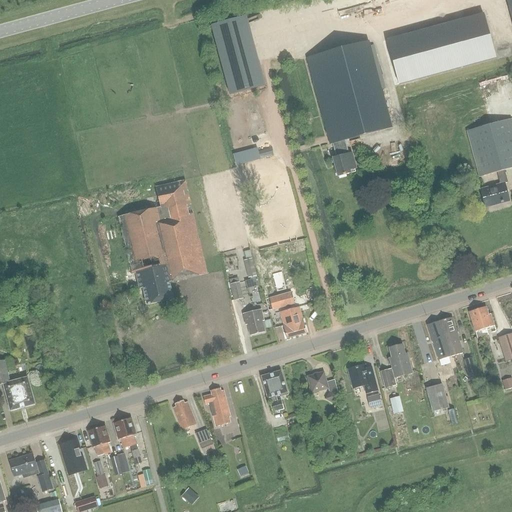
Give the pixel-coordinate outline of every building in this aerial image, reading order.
[(483,15),(408,36),(420,80),(495,59),(483,15)] [(246,17),(212,27),(230,96),(265,87),(246,17)] [(344,141),(391,128),(368,41),(307,58),(330,146),(333,145),(336,158),(332,158),(338,178),(350,175),(349,172),(355,170),(351,154),(347,154),(344,141)] [(511,120),(467,131),(480,178),(497,173),(505,171),(511,169),(511,120)] [(271,150),(259,153),(261,159),(273,156),(271,150)] [(500,185),(480,190),(485,209),(510,202),(505,184),(508,183),(505,171),(497,173),(500,185)] [(169,282),(207,274),(185,181),(155,188),(160,208),(119,217),(132,274),(137,273),(140,290),(144,289),(147,305),(173,299),(169,282)] [(253,259),(245,261),(249,278),(257,276),(253,259)] [(240,283),(231,285),(235,302),(244,299),(240,283)] [(291,293),(269,299),(272,311),(294,305),(291,293)] [(287,339),(307,334),(303,319),(302,319),(299,308),(280,313),(283,324),(287,339)] [(486,308),(469,313),(475,333),(476,333),(477,338),(485,336),(488,335),(486,329),(495,326),(491,315),(489,315),(486,308)] [(250,336),(265,333),(262,322),(264,321),(261,310),(243,314),(246,326),(248,325),(250,336)] [(454,356),(463,354),(452,319),(441,322),(444,330),(445,336),(448,336),(454,356)] [(439,361),(454,356),(448,336),(445,336),(444,330),(441,322),(428,326),(439,361)] [(506,363),(511,360),(511,334),(498,339),(506,363)] [(392,369),(381,372),(386,389),(392,387),(390,379),(395,378),(412,374),(407,354),(405,355),(403,345),(389,349),(392,358),(390,359),(392,369)] [(472,358),(464,361),(468,375),(476,372),(472,358)] [(11,412),(35,405),(28,378),(13,382),(6,359),(0,361),(0,385),(4,385),(11,412)] [(366,394),(378,391),(373,374),(368,376),(365,366),(348,370),(353,390),(364,387),(366,394)] [(279,411),(284,410),(281,401),(277,402),(276,396),(287,393),(281,371),(261,377),(268,399),(272,413),(273,413),(273,415),(279,413),(279,411)] [(324,373),(307,377),(310,388),(309,389),(311,395),(318,393),(318,392),(329,389),(324,373)] [(511,381),(511,379),(502,382),(505,391),(511,389),(511,381)] [(433,413),(449,409),(443,385),(426,390),(433,413)] [(229,418),(231,418),(224,391),(221,392),(220,389),(211,392),(212,395),(203,398),(205,405),(209,404),(216,428),(230,424),(229,418)] [(329,392),(325,400),(332,404),(337,396),(329,392)] [(379,396),(371,398),(374,409),(381,407),(379,396)] [(398,397),(390,399),(394,414),(402,412),(398,397)] [(182,431),(197,425),(187,403),(184,404),(183,401),(175,405),(176,408),(173,409),(182,431)] [(459,424),(455,410),(448,411),(452,426),(459,424)] [(136,446),(137,445),(134,436),(136,435),(131,419),(122,422),(130,447),(131,447),(136,446)] [(124,449),(130,447),(122,422),(114,424),(119,441),(121,440),(124,449)] [(104,455),(111,453),(108,444),(110,443),(105,427),(97,430),(104,455)] [(98,457),(104,455),(97,430),(88,432),(93,448),(95,448),(98,457)] [(203,456),(209,454),(212,462),(219,460),(216,451),(215,452),(207,431),(196,435),(203,456)] [(61,446),(59,446),(67,471),(68,471),(85,465),(77,441),(61,446)] [(137,450),(132,452),(135,465),(140,463),(139,458),(137,450)] [(33,454),(9,461),(14,478),(38,471),(40,477),(38,477),(43,493),(53,490),(53,489),(57,488),(55,479),(50,481),(44,461),(36,464),(33,454)] [(125,455),(118,456),(121,468),(127,466),(125,455)] [(121,468),(118,456),(112,458),(115,469),(121,468)] [(97,477),(104,475),(100,462),(93,464),(97,477)] [(246,467),(237,471),(240,478),(249,474),(246,467)] [(150,470),(142,472),(146,487),(153,485),(150,470)] [(97,477),(96,478),(98,483),(106,481),(105,475),(104,475),(97,477)] [(189,489),(181,497),(187,502),(195,494),(189,489)] [(95,498),(76,504),(78,511),(83,511),(98,507),(95,498)] [(59,500),(36,506),(37,511),(62,511),(62,510),(59,500)]
